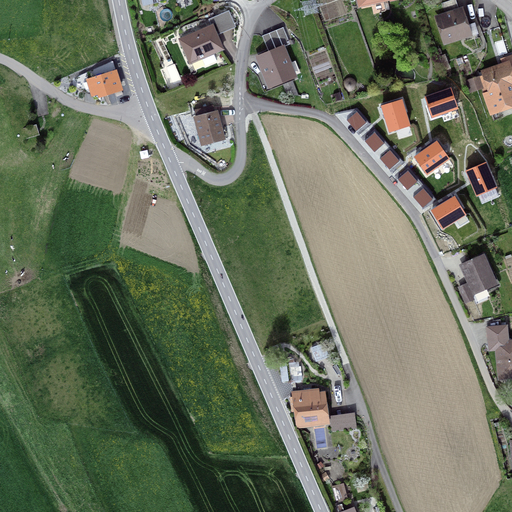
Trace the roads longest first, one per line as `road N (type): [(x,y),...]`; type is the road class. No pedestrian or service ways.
road 1 (unclassified): [(239,103),(316,115),(403,201),(435,255),(487,383),(511,417)]
road 2 (secondary): [(171,162),(322,511)]
road 3 (track): [(358,396),(250,103)]
road 4 (unclassified): [(149,110),(74,103),(0,59)]
road 5 (unclassified): [(239,103),(241,155),(230,175),(215,179),(171,162)]
road 6 (unclassified): [(400,511),(358,396)]
